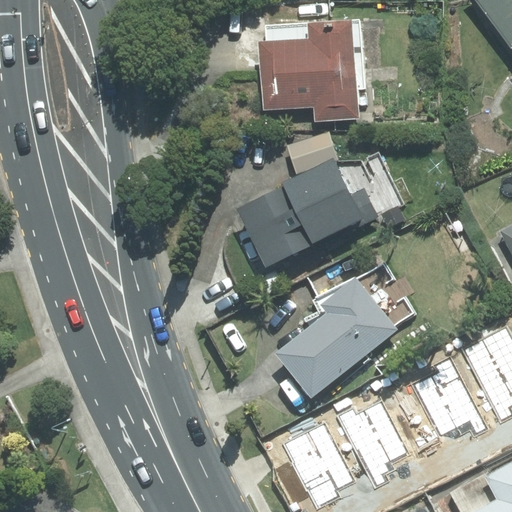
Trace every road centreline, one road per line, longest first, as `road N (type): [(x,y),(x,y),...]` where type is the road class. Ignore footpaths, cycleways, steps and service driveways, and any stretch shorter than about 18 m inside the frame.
road 1 (primary): [(93,0),(111,171),(159,431)]
road 2 (primary): [(159,431),(78,282),(35,144)]
road 3 (primary): [(35,144),(20,0)]
